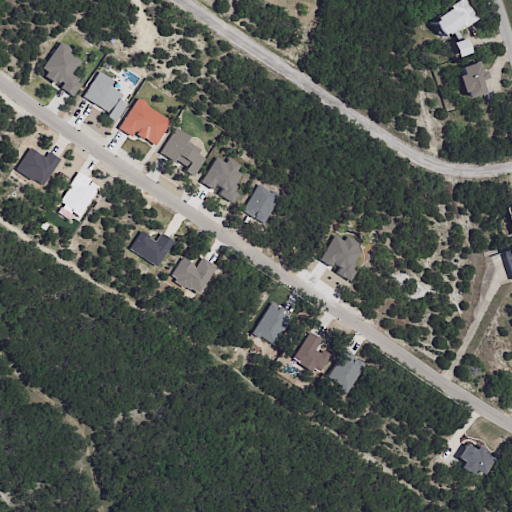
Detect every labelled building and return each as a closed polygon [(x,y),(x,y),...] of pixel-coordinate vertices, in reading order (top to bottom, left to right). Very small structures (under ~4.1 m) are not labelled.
[(465,0),(479,20),(479,21),(466,30),(465,28),(450,38),(449,36),(446,39),(437,25),(441,22),(440,20),(454,11),(452,8),(463,0),(465,0)] [(39,71),(60,85),(58,88),(70,96),(80,80),(70,74),(79,61),(66,53),(69,48),(58,41),(39,71)] [(472,54),(473,56),(459,61),(454,47),(467,41),(472,54)] [(485,72),(486,72),(488,78),(482,80),(486,94),(472,99),(468,98),(467,94),(464,95),(459,78),(464,76),(462,69),(479,62),(483,73),(485,72)] [(113,123),(125,104),(118,100),(121,94),(108,86),(111,80),(97,71),(81,97),(106,113),(104,116),(113,123)] [(184,143),(188,136),(174,127),(158,152),(184,168),(182,171),(191,177),(204,155),(184,143)] [(41,186),(58,159),(45,151),(42,157),(27,148),(14,170),(41,186)] [(56,204),(77,217),(97,186),(76,172),(56,204)] [(127,250),(156,267),(171,241),(158,233),(154,241),(139,231),(127,250)] [(511,247),(503,250),(511,280),(511,247)] [(197,294),(214,266),(200,258),(195,266),(180,257),(168,277),(197,294)] [(318,374),(328,358),(314,350),(321,339),(308,332),(292,358),(318,374)] [(460,458),(468,445),(477,451),(481,446),(487,450),(485,453),(495,460),(484,476),(476,470),(473,476),(461,468),(465,463),(459,459),(460,458)]
